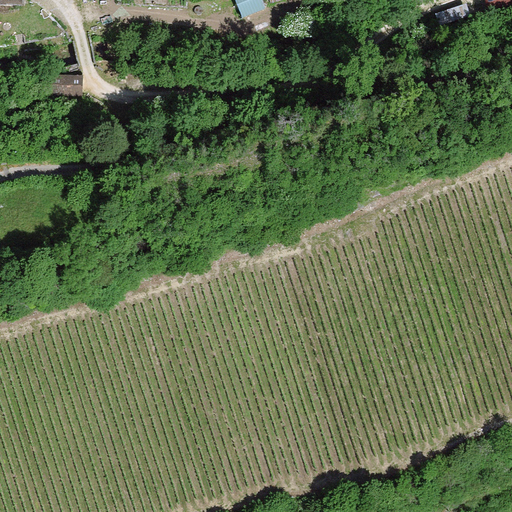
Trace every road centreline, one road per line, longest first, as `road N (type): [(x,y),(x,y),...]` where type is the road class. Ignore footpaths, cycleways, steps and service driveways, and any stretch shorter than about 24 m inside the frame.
road 1 (track): [(511,160),(0,339)]
road 2 (track): [(511,58),(426,88),(0,179)]
road 3 (track): [(445,0),(383,31),(320,82),(280,92),(157,98),(100,90),(66,0)]
